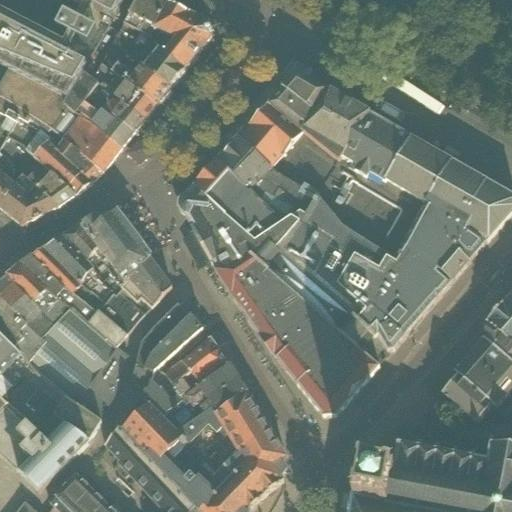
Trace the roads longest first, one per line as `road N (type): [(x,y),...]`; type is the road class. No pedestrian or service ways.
road 1 (residential): [(511,162),(209,0)]
road 2 (residential): [(325,463),(299,441),(194,279),(143,182)]
road 3 (residential): [(325,463),(511,257)]
